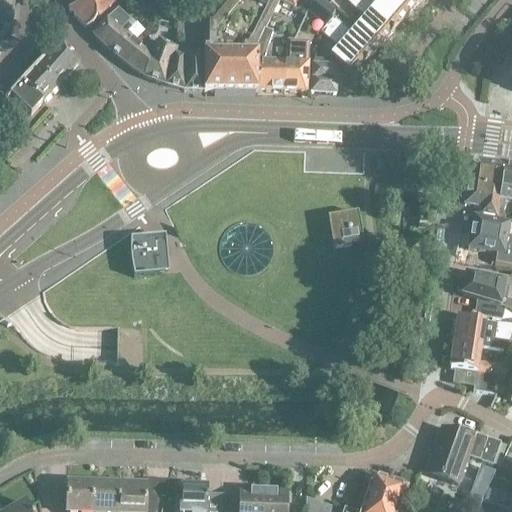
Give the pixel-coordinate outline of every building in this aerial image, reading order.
[(13,5),(13,0),(0,0),(0,9),(13,11),(14,5),(13,5)] [(90,7),(82,0),(78,0),(76,3),(67,12),(85,31),(88,30),(91,28),(93,26),(95,23),(95,21),(95,19),(101,19),(120,0),(105,0),(93,12),(90,7)] [(73,0),(76,3),(78,0),(82,0),(90,7),(93,12),(105,0),(73,0)] [(168,15),(175,6),(167,0),(160,0),(156,5),(168,15)] [(280,1),(280,0),(226,0),(208,21),(203,21),(203,26),(203,56),(203,94),(203,95),(255,95),(255,94),(256,48),(264,32),(280,1)] [(294,8),(297,0),(280,0),(280,1),(294,8)] [(379,48),(392,33),(354,0),(350,0),(348,3),(346,5),(363,20),(356,28),(379,48)] [(354,0),(392,33),(406,18),(385,0),(381,0),(376,6),(368,0),(354,0)] [(385,0),(406,18),(419,3),(415,0),(385,0)] [(10,31),(11,17),(12,17),(13,11),(0,9),(0,29),(9,31),(10,31)] [(203,21),(203,17),(190,17),(190,26),(203,26),(203,21)] [(379,48),(356,28),(349,36),(332,21),(328,26),(326,28),(343,43),(366,63),(379,48)] [(140,51),(119,35),(105,22),(91,37),(98,44),(112,56),(125,67),(140,51)] [(366,63),(343,43),(326,28),(320,35),(337,50),(330,58),(353,78),(366,63)] [(0,44),(9,31),(0,29),(0,44)] [(283,95),(284,64),(264,64),(272,34),(264,32),(256,48),(255,94),(283,95)] [(164,88),(173,57),(174,57),(175,52),(157,43),(151,58),(147,57),(140,51),(125,67),(143,79),(164,88)] [(283,95),(305,95),(308,44),(285,43),(284,64),(283,95)] [(23,86),(11,99),(31,118),(79,65),(61,45),(23,86)] [(203,94),(203,56),(182,56),(182,59),(174,57),(173,57),(164,88),(183,93),(203,94)] [(335,97),(337,68),(325,67),(325,62),(314,62),(314,67),(311,67),(309,95),(335,97)] [(496,224),(504,168),(474,163),(469,167),(464,209),(478,212),(477,221),(496,224)] [(511,205),(511,168),(504,168),(496,224),(504,225),(504,219),(502,216),(505,204),(511,205)] [(357,219),(356,215),(354,216),(354,218),(328,222),(333,251),(359,246),(360,248),(362,247),(361,239),(361,235),(360,231),(359,227),(358,223),(357,219)] [(467,252),(479,254),(496,256),(494,267),(511,270),(511,239),(509,239),(511,226),(504,225),(496,224),(477,221),(472,220),(467,252)] [(231,274),(232,275),(233,275),(234,276),(235,276),(237,277),(238,277),(239,278),(240,278),(242,278),(243,278),(244,278),(246,278),(247,278),(248,278),(249,278),(251,278),(252,278),(253,277),(254,277),(256,276),(257,276),(258,276),(259,275),(260,274),(261,274),(263,273),(264,272),(264,271),(265,270),(266,269),(267,268),(268,267),(269,266),(269,265),(270,264),(271,263),(271,262),(272,261),(272,259),(272,258),(273,257),(273,256),(273,254),(273,253),(273,252),(273,250),(273,249),(273,248),(273,247),(273,245),(273,244),(272,243),(272,242),(271,241),(271,239),(270,238),(270,237),(269,236),(268,235),(268,234),(267,233),(266,232),(265,231),(264,230),(263,229),(262,228),(261,228),(260,227),(259,226),(257,226),(256,225),(255,225),(254,224),(253,224),(252,224),(250,223),(249,223),(248,223),(247,223),(245,223),(244,223),(243,223),(241,223),(240,224),(239,224),(238,224),(236,225),(235,225),(234,226),(233,226),(232,227),(230,228),(229,228),(228,229),(227,230),(227,231),(226,232),(225,233),(224,234),(223,235),(222,236),(222,237),(221,238),(221,239),(220,240),(220,242),(219,243),(219,244),(219,245),(218,247),(218,248),(218,249),(218,250),(218,252),(218,253),(218,254),(218,256),(219,257),(219,258),(219,259),(220,260),(220,262),(221,263),(221,264),(222,265),(223,266),(223,267),(224,268),(225,269),(226,270),(227,271),(228,272),(229,273),(230,273),(231,274)] [(165,238),(132,242),(132,240),(130,240),(130,248),(130,252),(130,255),(130,259),(131,263),(131,267),(132,271),(132,274),(133,278),(135,278),(135,276),(168,274),(165,245),(165,238)] [(511,302),(507,302),(511,281),(482,275),(481,281),(466,279),(465,282),(461,282),(459,284),(457,291),(459,294),(463,295),(463,297),(476,301),(473,319),(501,323),(503,311),(511,314),(511,302)] [(457,320),(452,347),(478,351),(478,350),(503,354),(502,355),(511,357),(511,344),(494,342),(496,326),(483,324),(457,320)] [(501,368),(476,364),(478,351),(452,347),(448,372),(474,376),(480,377),(477,392),(498,395),(509,370),(511,363),(511,357),(502,355),(501,368)] [(457,488),(466,461),(491,469),(499,446),(474,437),(472,443),(440,432),(424,478),(457,488)] [(375,511),(387,483),(371,477),(359,511),(349,511),(341,509),(340,511),(375,511)] [(387,483),(375,511),(397,511),(405,489),(387,483)] [(92,511),(93,487),(66,486),(65,511),(92,511)] [(118,511),(119,487),(93,487),(92,511),(118,511)] [(145,511),(146,488),(119,487),(118,511),(145,511)] [(179,489),(178,504),(174,504),(173,511),(204,511),(205,490),(179,489)] [(261,511),(262,492),(238,492),(237,511),(261,511)] [(262,492),(261,511),(286,511),(287,493),(262,492)] [(305,511),(330,511),(331,510),(306,501),(305,511)] [(447,511),(448,506),(428,501),(425,511),(447,511)]
